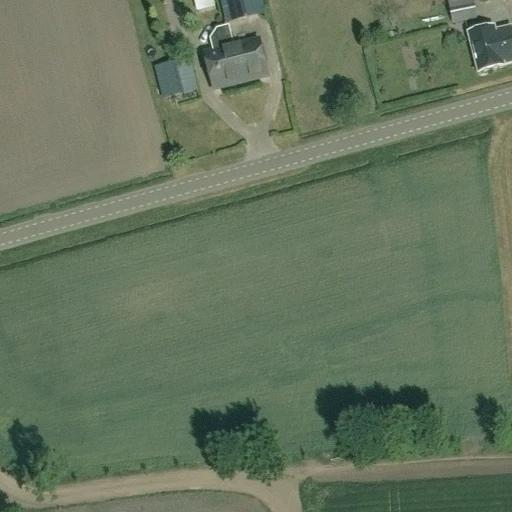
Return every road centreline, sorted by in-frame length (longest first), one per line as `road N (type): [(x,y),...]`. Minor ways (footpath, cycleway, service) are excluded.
road 1 (tertiary): [(0,240),(511,99)]
road 2 (track): [(0,484),(24,498),(54,501),(254,480),(287,511)]
